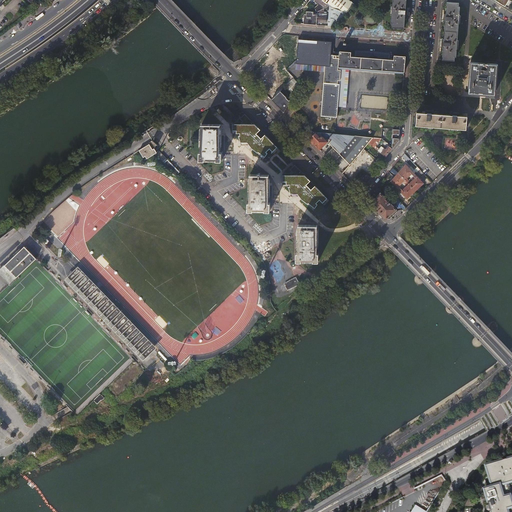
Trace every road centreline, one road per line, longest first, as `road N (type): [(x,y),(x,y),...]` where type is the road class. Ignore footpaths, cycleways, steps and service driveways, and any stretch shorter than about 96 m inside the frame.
road 1 (residential): [(355,202),(404,144),(417,0)]
road 2 (unclassified): [(511,359),(345,493)]
road 3 (primary): [(511,393),(345,493)]
road 4 (primary): [(343,511),(511,421)]
road 5 (tertiary): [(511,105),(387,236)]
road 6 (secondary): [(511,365),(387,236)]
road 7 (primary): [(483,426),(329,511)]
road 8 (secondary): [(355,202),(250,93)]
road 9 (primary): [(0,78),(106,0)]
